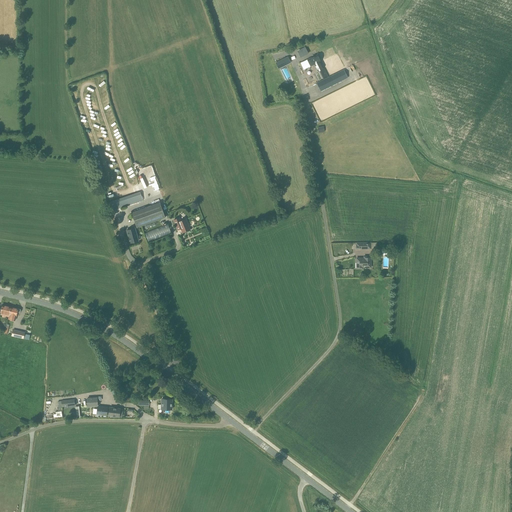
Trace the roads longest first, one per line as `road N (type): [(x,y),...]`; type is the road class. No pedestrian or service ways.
road 1 (tertiary): [(349,511),(87,319),(0,292)]
road 2 (track): [(350,505),(420,398)]
